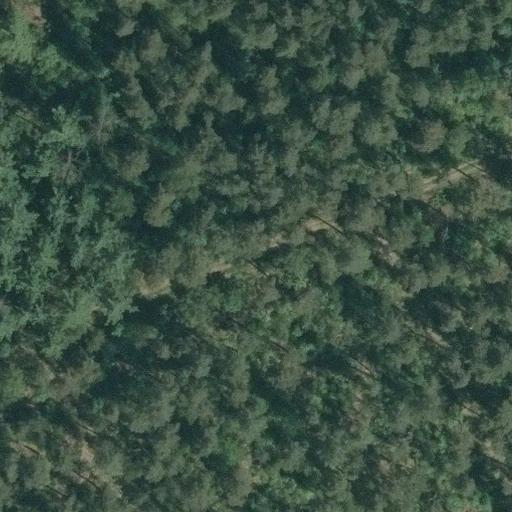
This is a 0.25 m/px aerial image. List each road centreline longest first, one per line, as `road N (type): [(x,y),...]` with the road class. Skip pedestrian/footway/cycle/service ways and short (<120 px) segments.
road 1 (track): [(0,361),(293,232),(511,148)]
road 2 (track): [(511,487),(366,209)]
road 3 (track): [(137,511),(44,341)]
road 4 (track): [(511,119),(491,0)]
